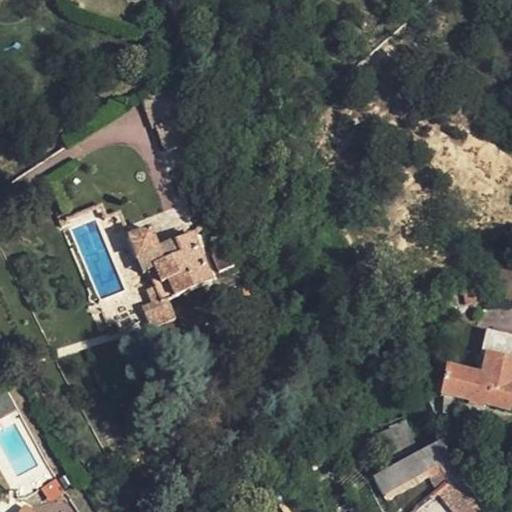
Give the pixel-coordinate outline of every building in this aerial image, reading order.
[(164,168),(169,166),(157,128),(149,101),(110,112),(119,145),(130,142),(137,164),(161,158),(164,168)] [(157,128),(169,166),(182,163),(170,125),(157,128)] [(127,275),(133,291),(140,307),(130,311),(121,316),(131,339),(159,327),(150,305),(190,288),(171,242),(137,255),(129,232),(109,240),(123,277),(127,275)] [(140,307),(133,291),(124,296),(130,311),(140,307)] [(453,342),(458,348),(490,358),(511,358),(511,344),(476,343),(469,336),(453,342)] [(462,356),(461,360),(468,363),(499,368),(511,368),(511,358),(490,358),(458,348),(462,356)] [(468,363),(461,360),(456,376),(494,383),(498,384),(511,374),(511,368),(499,368),(468,363)] [(494,383),(456,376),(454,383),(492,390),(494,383)] [(424,377),(417,401),(463,410),(465,397),(487,402),(492,390),(454,383),(424,377)] [(465,397),(463,410),(483,415),(487,402),(465,397)] [(432,484),(438,482),(452,511),(480,511),(469,488),(463,491),(439,441),(371,473),(381,493),(426,472),(432,484)]
